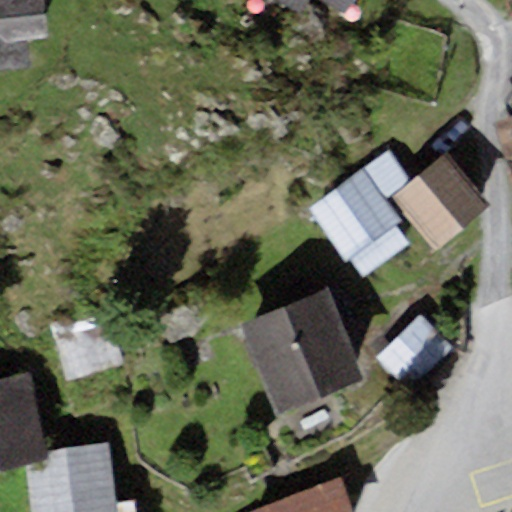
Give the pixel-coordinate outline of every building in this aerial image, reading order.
[(0,0),(0,65),(32,62),(29,42),(49,39),(44,0),(0,0)] [(351,0),(279,0),(301,13),(308,0),(332,0),(346,8),(351,0)] [(511,127),(496,133),(511,184),(511,127)] [(373,172),(280,240),(318,291),(374,251),(355,226),(387,203),(373,172)] [(419,184),(366,227),(408,277),(460,234),(419,184)] [(324,295),(242,326),(274,410),(356,380),(324,295)] [(430,320),(399,349),(421,374),(453,345),(430,320)] [(29,380),(0,385),(0,469),(44,461),(29,380)] [(117,511),(108,454),(27,468),(34,511),(117,511)] [(352,511),(340,477),(253,510),(253,511),(352,511)]
